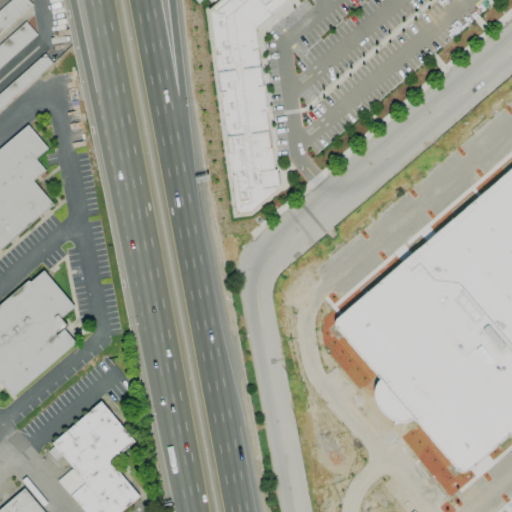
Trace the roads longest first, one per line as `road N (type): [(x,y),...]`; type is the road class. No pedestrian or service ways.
road 1 (residential): [(511,44),(269,252),(256,276),(295,511)]
road 2 (motorway): [(199,304),(138,0)]
road 3 (motorway): [(199,304),(170,0)]
road 4 (motorway): [(71,0),(95,109),(135,206)]
road 5 (motorway): [(237,511),(199,304)]
road 6 (motorway): [(98,0),(135,206)]
road 7 (motorway): [(158,326),(193,511)]
road 8 (motorway): [(135,206),(158,326)]
